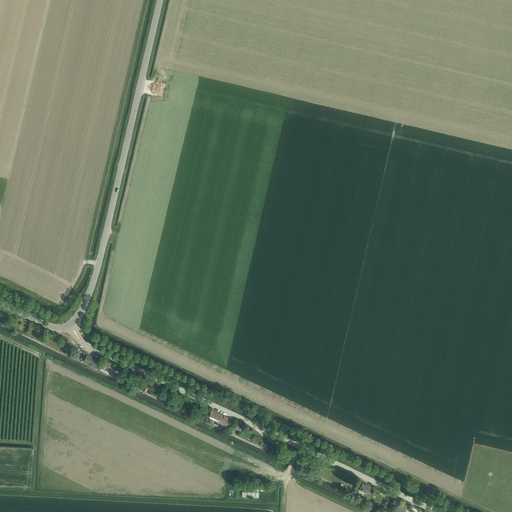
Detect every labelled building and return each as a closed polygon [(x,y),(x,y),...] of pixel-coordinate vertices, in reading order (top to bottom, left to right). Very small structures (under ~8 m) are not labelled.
[(100,363),(92,359),(93,357),(84,352),(81,359),(98,368),(100,363)] [(115,365),(105,361),(103,365),(113,369),(115,365)] [(212,410),(210,416),(211,416),(210,417),(220,422),(220,423),(227,426),(229,422),(227,421),(229,418),(212,410)] [(372,486),(363,482),(361,487),(364,488),(363,490),(367,493),(368,490),(369,491),(372,486)] [(400,503),(396,510),(399,511),(404,511),(407,507),(400,503)]
